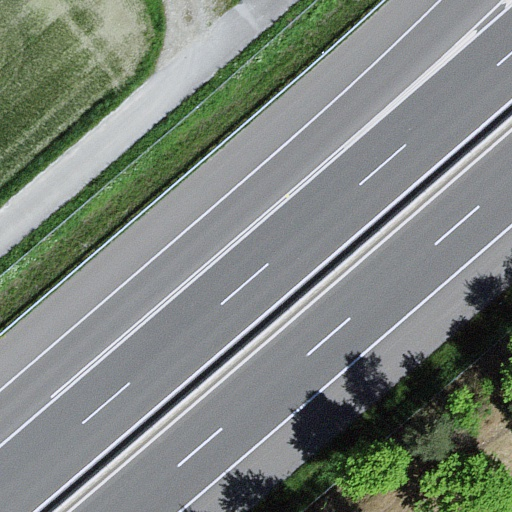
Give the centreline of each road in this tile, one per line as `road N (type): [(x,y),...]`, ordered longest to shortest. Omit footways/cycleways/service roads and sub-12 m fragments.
road 1 (motorway): [(473,0),(107,400)]
road 2 (motorway): [(511,50),(107,400)]
road 3 (motorway): [(126,511),(511,177)]
road 4 (unclassified): [(0,234),(277,0)]
road 5 (motorway): [(107,400),(0,491)]
